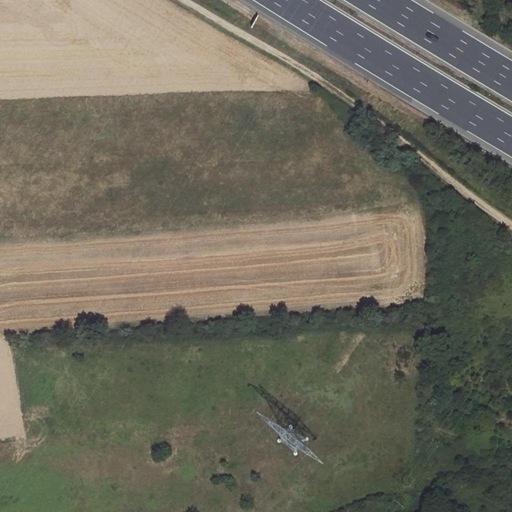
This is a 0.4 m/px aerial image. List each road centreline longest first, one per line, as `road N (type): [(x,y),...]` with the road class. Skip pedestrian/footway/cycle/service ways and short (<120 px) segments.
road 1 (track): [(186,0),(327,84),(511,225)]
road 2 (motorway): [(286,0),(511,137)]
road 3 (track): [(0,448),(256,424)]
road 4 (motorway): [(511,80),(378,0)]
